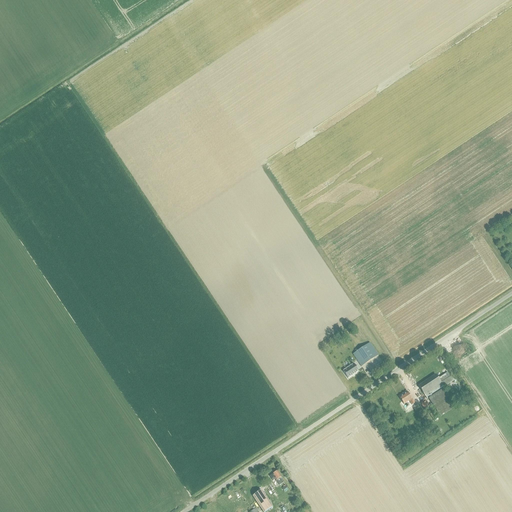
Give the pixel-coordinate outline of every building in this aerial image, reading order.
[(353,354),(362,366),(379,355),(370,342),(353,354)] [(354,364),(343,371),(348,379),(359,371),(354,364)] [(418,386),(426,398),(428,398),(439,414),(455,404),(443,387),(453,381),(447,373),(438,379),(435,375),(418,386)] [(399,398),(404,404),(409,401),(412,405),(415,403),(408,393),(399,398)] [(276,472),(270,476),(273,481),(276,479),(279,485),(284,482),(281,477),(280,478),(276,472)] [(253,496),(263,511),(265,511),(273,507),(261,490),(253,496)]
